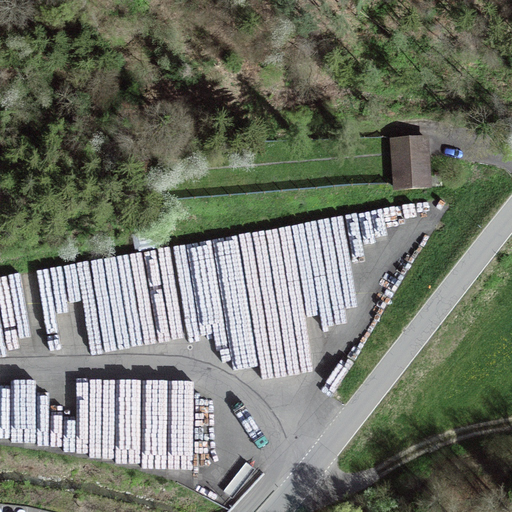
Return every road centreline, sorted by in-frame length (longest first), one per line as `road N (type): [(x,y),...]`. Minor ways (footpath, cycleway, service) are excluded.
road 1 (unclassified): [(511,219),(274,511)]
road 2 (track): [(281,504),(374,478),(460,437),(511,428)]
